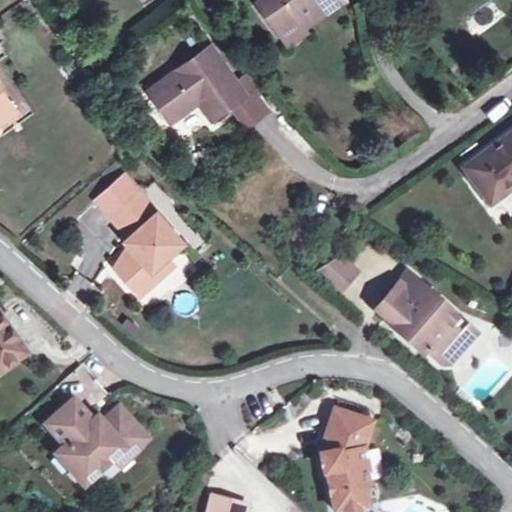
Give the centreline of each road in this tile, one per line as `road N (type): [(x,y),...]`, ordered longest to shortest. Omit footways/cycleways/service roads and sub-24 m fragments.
road 1 (residential): [(0,254),(160,385),(222,398),(267,374),(349,362),(393,384),(511,483)]
road 2 (residential): [(365,190),(511,85)]
